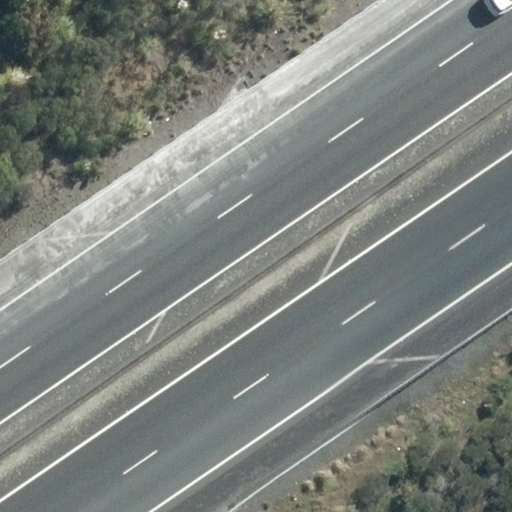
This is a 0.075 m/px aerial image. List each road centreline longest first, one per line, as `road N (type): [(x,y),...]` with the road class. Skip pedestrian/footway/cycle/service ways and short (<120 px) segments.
road 1 (motorway): [(0,368),(511,13)]
road 2 (motorway): [(511,208),(69,511)]
